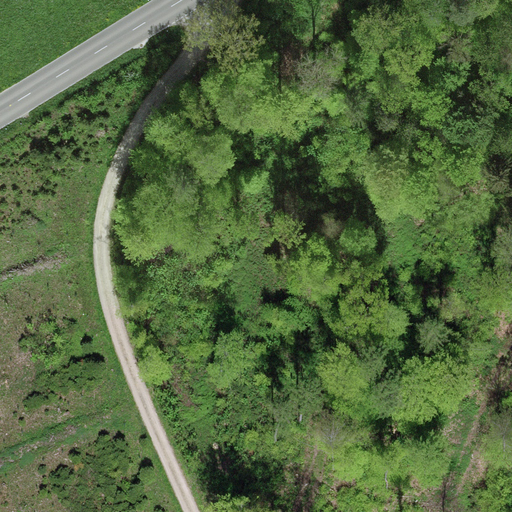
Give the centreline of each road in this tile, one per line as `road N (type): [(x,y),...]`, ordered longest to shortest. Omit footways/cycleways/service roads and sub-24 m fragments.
road 1 (track): [(218,0),(122,159),(102,224),(107,294),(128,360),(195,511)]
road 2 (tertiary): [(0,110),(184,0)]
